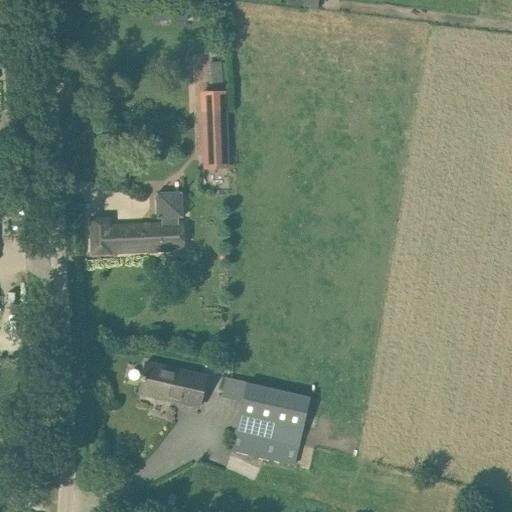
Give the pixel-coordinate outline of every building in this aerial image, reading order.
[(174,19),(174,7),(156,6),(156,19),(174,19)] [(226,111),(202,112),(203,155),(227,154),(226,111)] [(183,218),(181,192),(156,193),(157,219),(162,218),(162,225),(108,227),(108,219),(91,219),(93,253),(184,249),(183,224),(179,224),(179,218),(183,218)] [(208,376),(147,362),(139,395),(200,410),(208,376)] [(231,452),(294,466),(311,396),(226,377),(221,399),(242,403),(231,452)] [(458,511),(459,510),(458,503),(456,498),(453,492),(450,488),(446,485),(440,481),(436,480),(429,479),(423,479),(417,480),(412,483),(407,486),(402,491),(399,497),(396,504),(396,509),(396,511),(458,511)]
